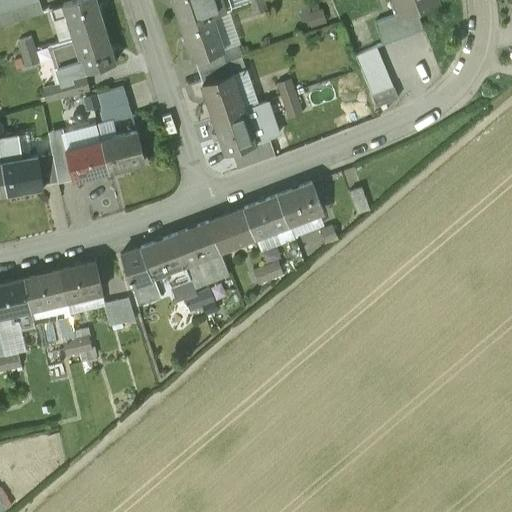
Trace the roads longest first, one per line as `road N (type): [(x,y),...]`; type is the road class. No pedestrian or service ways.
road 1 (track): [(511,97),(22,511)]
road 2 (residential): [(198,205),(427,110),(455,87),(474,56),(478,0)]
road 3 (residential): [(198,205),(133,0)]
road 4 (residential): [(0,260),(198,205)]
